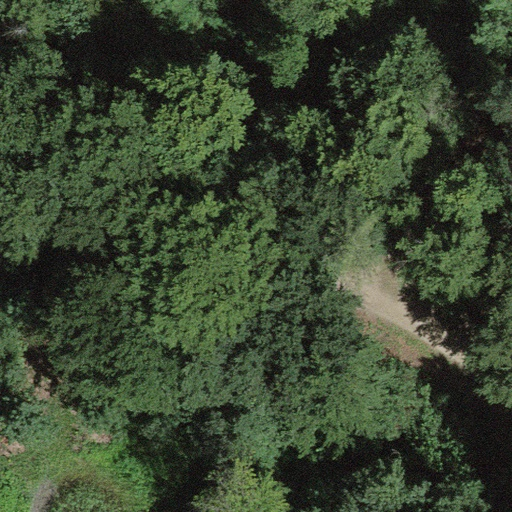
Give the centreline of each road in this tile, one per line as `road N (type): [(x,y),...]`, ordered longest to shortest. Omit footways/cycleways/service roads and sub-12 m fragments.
road 1 (track): [(0,98),(511,385)]
road 2 (track): [(391,318),(412,223),(454,173),(511,156)]
